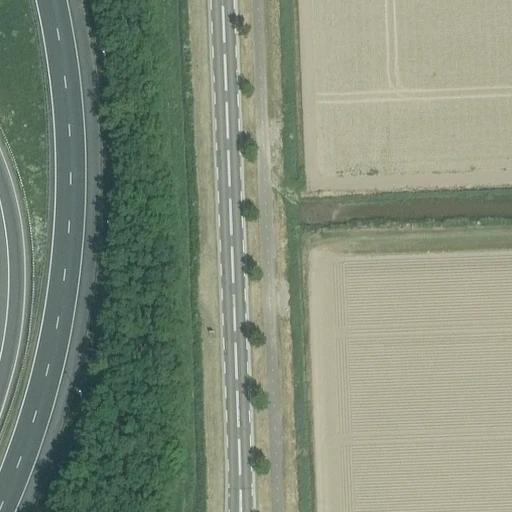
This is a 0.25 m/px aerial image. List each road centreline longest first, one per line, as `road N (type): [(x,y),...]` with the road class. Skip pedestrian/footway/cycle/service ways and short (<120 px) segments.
road 1 (motorway): [(0,506),(45,379),(66,256),(67,109),(49,0)]
road 2 (tertiary): [(238,511),(219,0)]
road 3 (motorway): [(0,177),(15,261),(0,388)]
